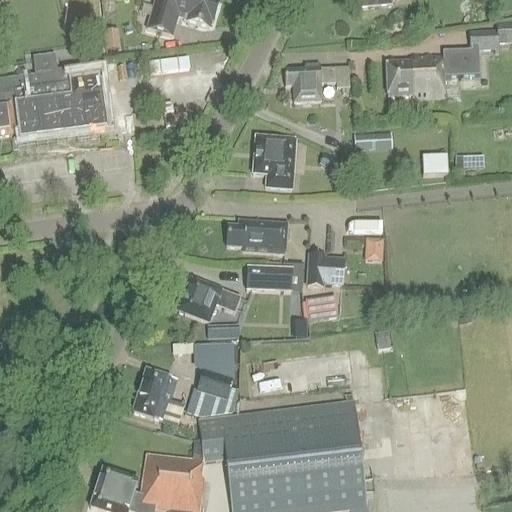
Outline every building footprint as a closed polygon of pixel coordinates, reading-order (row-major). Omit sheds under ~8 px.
[(154,0),(146,28),(171,36),(176,18),(207,29),(210,22),(213,23),(219,4),(206,0),(154,0)] [(354,0),(356,10),(390,7),(389,0),(354,0)] [(496,36),(469,37),(469,55),(497,54),(497,48),(511,47),(511,29),(496,30),(496,36)] [(0,139),(13,138),(13,135),(17,134),(19,143),(104,132),(98,80),(78,83),(77,71),(56,73),(55,63),(54,58),(32,61),(33,68),(34,78),(0,82),(0,139)] [(408,62),(409,67),(383,68),(385,102),(410,100),(411,104),(444,103),(443,87),(445,87),(443,60),(408,62)] [(303,67),(303,71),(283,72),(284,89),(291,88),(292,105),(320,103),(319,85),(335,84),(335,88),(349,88),(348,69),(319,70),(319,66),(303,67)] [(391,153),(390,137),(353,139),(354,155),(391,153)] [(254,140),(251,178),(265,179),(264,191),(290,194),(291,175),(286,174),(289,143),(254,140)] [(422,179),(435,178),(434,158),(421,159),(422,179)] [(484,171),(484,160),(453,162),(453,173),(484,171)] [(330,181),(340,181),(340,173),(329,173),(330,181)] [(351,222),(382,221),(381,211),(351,212),(351,222)] [(287,227),(276,227),(276,223),(239,221),(239,227),(228,227),(227,248),(243,249),(243,252),(274,253),(275,241),(286,242),(287,227)] [(309,255),(305,286),(321,287),(322,285),(340,287),(343,261),(324,259),(325,257),(309,255)] [(364,256),(363,264),(382,265),(382,257),(364,256)] [(291,273),(246,271),(245,295),(290,297),(291,273)] [(236,319),(242,303),(190,282),(177,315),(210,328),(217,311),(236,319)] [(310,326),(341,321),(337,296),(306,301),(310,326)] [(294,341),(306,341),(305,323),(294,323),(294,341)] [(387,334),(374,336),(377,353),(389,351),(387,334)] [(196,372),(200,373),(194,393),(223,402),(226,392),(229,381),(228,347),(192,348),(196,372)] [(144,374),(138,395),(167,404),(174,383),(144,374)] [(185,416),(200,421),(231,417),(238,395),(226,392),(223,402),(194,393),(185,416)] [(167,404),(138,395),(132,416),(161,425),(167,404)] [(364,511),(352,405),(196,423),(199,444),(193,445),(190,464),(146,458),(140,498),(135,496),(138,487),(124,482),(124,481),(102,473),(89,511),(153,511),(154,511),(157,511),(198,511),(203,483),(199,482),(201,466),(225,463),(230,511),(364,511)]
